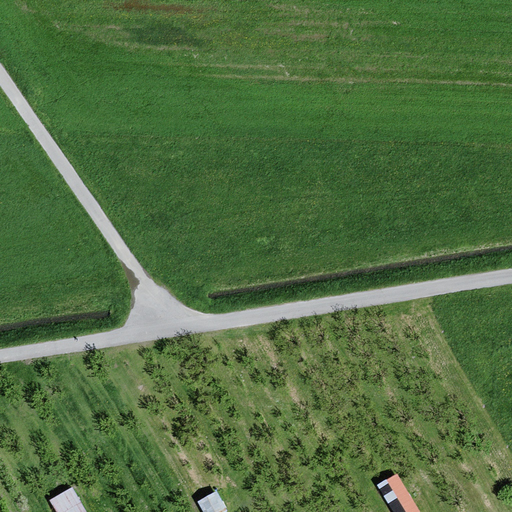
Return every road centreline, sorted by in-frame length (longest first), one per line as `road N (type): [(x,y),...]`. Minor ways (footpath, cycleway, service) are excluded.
road 1 (unclassified): [(167,329),(511,275)]
road 2 (unclassified): [(167,329),(0,76)]
road 3 (unclassified): [(0,356),(167,329)]
